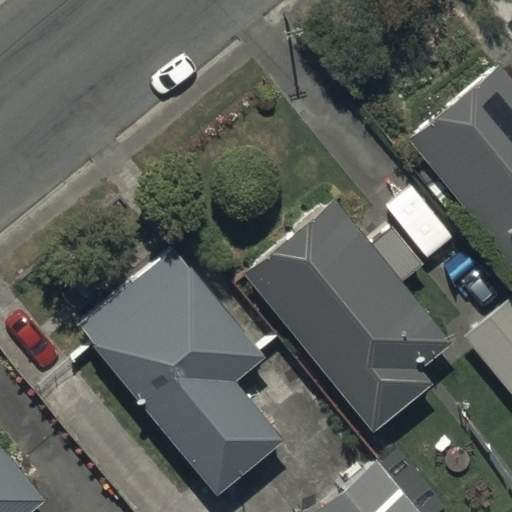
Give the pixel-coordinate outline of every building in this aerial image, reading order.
[(511,66),(492,41),(402,113),(511,250),(511,66)] [(323,175),(233,250),(369,414),(429,364),(415,346),(445,322),(398,265),(419,247),(384,205),(363,223),(323,175)] [(168,225),(73,304),(213,474),(277,422),(227,360),(258,334),(168,225)] [(511,284),(507,279),(461,318),(511,377),(511,284)] [(370,442),(302,497),(313,511),(428,511),(426,509),(446,493),(398,433),(377,451),(370,442)] [(40,483),(0,435),(0,511),(22,511),(15,504),(40,483)]
